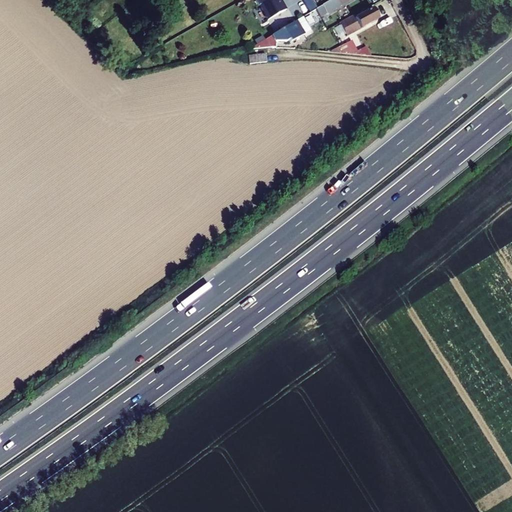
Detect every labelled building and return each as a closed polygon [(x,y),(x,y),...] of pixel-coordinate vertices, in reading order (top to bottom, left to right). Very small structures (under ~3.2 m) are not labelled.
[(255,0),(259,6),(260,5),(268,20),(287,10),(281,1),(280,1),(279,0),(255,0)] [(351,0),(331,0),(324,4),(328,11),(329,12),(340,6),(341,7),(351,0)] [(328,11),(324,4),(320,7),(324,14),(328,11)] [(355,19),(353,16),(339,24),(346,38),(378,20),(372,10),(355,19)] [(310,31),(302,18),(248,50),(274,48),(274,44),(286,44),(288,42),(290,45),(305,36),(304,35),(310,31)] [(357,55),(351,42),(329,52),(357,55)] [(265,64),(265,55),(248,57),(249,65),(265,64)]
